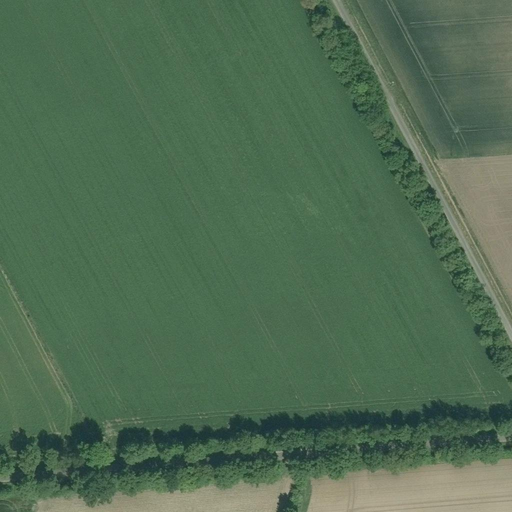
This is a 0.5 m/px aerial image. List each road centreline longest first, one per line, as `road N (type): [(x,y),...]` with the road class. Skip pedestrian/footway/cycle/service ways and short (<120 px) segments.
road 1 (unclassified): [(511,440),(0,481)]
road 2 (unclassified): [(511,335),(336,0)]
